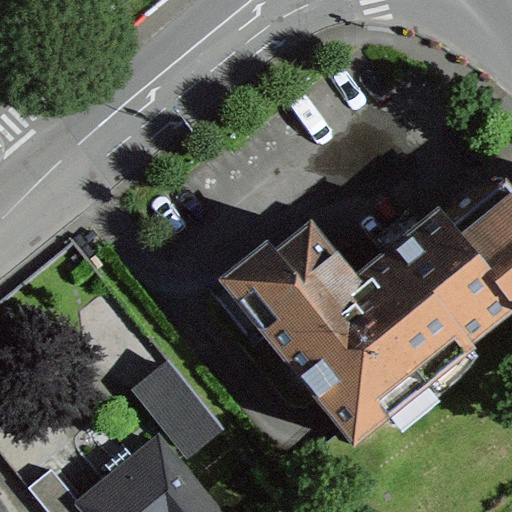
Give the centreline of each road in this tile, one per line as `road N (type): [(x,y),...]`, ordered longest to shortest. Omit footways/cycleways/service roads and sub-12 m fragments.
road 1 (secondary): [(215,49),(65,172)]
road 2 (secondary): [(215,49),(360,0)]
